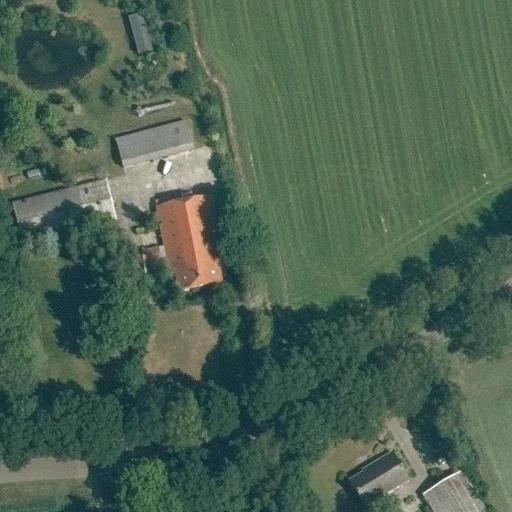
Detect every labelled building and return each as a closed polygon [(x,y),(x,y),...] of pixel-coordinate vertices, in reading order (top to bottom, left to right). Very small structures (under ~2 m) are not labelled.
[(126,169),(197,151),(190,122),(119,139),(126,169)] [(13,205),(23,246),(117,222),(106,181),(13,205)] [(222,286),(218,264),(222,263),(211,199),(156,209),(159,228),(163,248),(157,250),(140,253),(142,265),(165,261),(167,273),(174,272),(178,293),(222,286)] [(365,470),(345,483),(360,508),(404,481),(388,454),(367,467),(365,470)] [(423,497),(432,511),(485,511),(462,473),(423,497)]
